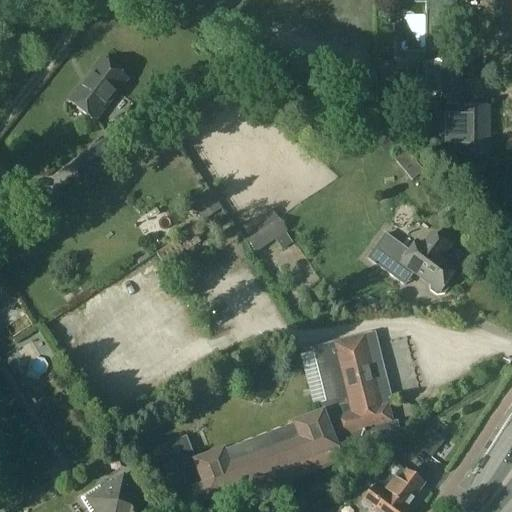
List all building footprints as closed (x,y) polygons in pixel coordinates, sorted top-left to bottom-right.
[(101,61),(68,103),(94,124),(127,81),(101,61)] [(382,97),(403,103),(403,90),(405,90),(410,85),(410,65),(376,65),(376,96),(382,97)] [(424,65),(424,100),(446,100),(447,110),(438,110),(438,128),(457,128),(457,140),(441,140),(441,155),(457,155),(457,156),(470,156),(470,158),(475,158),(475,156),(489,156),(489,108),(457,108),(457,99),(458,99),(458,65),(424,65)] [(136,139),(124,123),(112,132),(124,147),(136,139)] [(124,147),(112,132),(88,151),(100,166),(124,147)] [(20,215),(37,204),(28,191),(12,202),(20,215)] [(221,211),(210,193),(192,205),(203,222),(221,211)] [(385,237),(367,260),(404,287),(414,275),(429,286),(430,293),(436,297),(444,296),(448,290),(447,283),(454,273),(439,262),(449,248),(432,236),(422,249),(416,245),(409,255),(385,237)] [(375,333),(312,349),(327,404),(316,407),(318,417),(193,463),(171,405),(135,419),(155,470),(160,468),(173,504),(180,501),(184,511),(208,502),(212,511),(352,458),(355,466),(364,461),(362,451),(386,445),(384,438),(391,435),(388,425),(391,424),(387,407),(392,406),(375,333)] [(431,433),(420,447),(434,457),(444,444),(431,433)] [(383,495),(405,511),(423,486),(405,473),(397,484),(393,481),(383,495)] [(99,489),(81,500),(88,511),(143,511),(123,481),(102,494),(99,489)] [(405,511),(383,495),(374,489),(362,506),(369,511),(405,511)]
